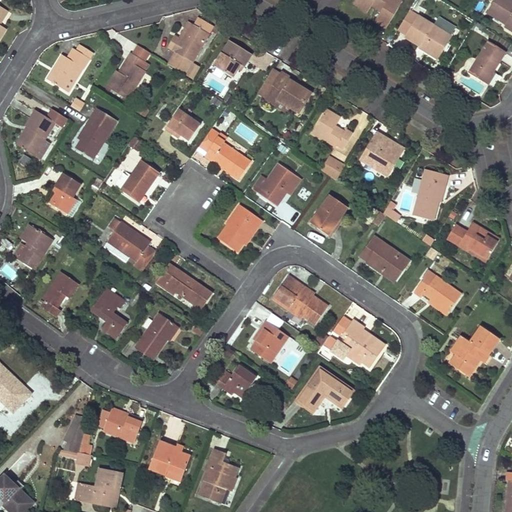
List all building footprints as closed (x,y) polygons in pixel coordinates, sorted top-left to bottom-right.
[(355,0),(353,4),(367,12),(371,5),(373,3),(382,9),(381,11),(374,22),(386,29),(402,2),(399,0),(355,0)] [(494,0),(489,9),(508,21),(505,25),(504,27),(511,32),(511,1),(509,0),(494,0)] [(381,11),(382,9),(373,3),(371,5),(381,11)] [(0,25),(8,12),(4,9),(0,16),(0,25)] [(508,21),(489,9),(486,13),(505,25),(508,21)] [(398,30),(406,35),(405,38),(420,47),(422,45),(436,54),(448,34),(409,11),(398,30)] [(174,52),(175,53),(168,65),(177,70),(185,75),(209,34),(188,22),(184,28),(186,30),(181,39),(174,52)] [(452,37),(448,34),(436,54),(422,45),(420,47),(419,48),(438,59),(452,37)] [(252,55),(230,41),(214,66),(233,78),(238,69),(241,65),(244,67),(252,55)] [(505,53),(488,42),(469,73),(486,83),(493,72),(505,53)] [(82,47),(78,52),(90,59),(93,54),(82,47)] [(47,80),(63,89),(78,65),(83,69),(90,59),(78,52),(74,49),(68,58),(62,55),(47,80)] [(146,63),(131,53),(126,60),(128,62),(121,74),(117,71),(107,87),(127,100),(145,71),(142,69),(146,63)] [(83,69),(78,65),(63,89),(68,93),(83,69)] [(259,94),(266,98),(268,96),(281,75),(273,70),(259,94)] [(495,74),(493,72),(486,83),(488,85),(493,78),(495,74)] [(268,96),(278,101),(290,107),(299,113),(310,94),(298,86),(299,84),(282,73),(281,75),(268,96)] [(310,94),(312,92),(299,84),(298,86),(310,94)] [(278,101),(268,96),(266,98),(265,100),(286,113),(290,107),(278,101)] [(84,105),(75,99),(71,106),(80,112),(84,105)] [(76,149),(93,160),(117,121),(97,108),(86,126),(81,134),(84,135),(81,141),(76,149)] [(47,118),(35,111),(25,127),(27,127),(31,130),(20,147),(35,157),(46,138),(55,123),(62,127),(67,119),(52,110),(47,118)] [(200,126),(178,110),(168,126),(166,129),(173,134),(175,131),(181,135),(189,141),(200,126)] [(340,118),(326,110),(312,133),(336,147),(337,145),(343,149),(353,134),(346,130),(345,132),(335,126),(340,118)] [(31,130),(27,127),(16,145),(20,147),(31,130)] [(219,135),(211,129),(199,147),(207,152),(205,156),(212,161),(213,159),(225,168),(224,170),(239,180),(251,162),(224,143),(227,139),(220,134),(219,135)] [(384,137),(377,133),(362,158),(370,163),(371,162),(381,168),(380,169),(389,174),(401,154),(389,147),(392,142),(384,137)] [(134,136),(128,145),(137,151),(144,143),(134,136)] [(46,138),(35,157),(40,160),(41,158),(50,144),(51,141),(46,138)] [(401,154),(404,149),(392,142),(389,147),(401,154)] [(287,149),(281,145),(277,149),(284,154),(287,149)] [(345,167),(329,157),(321,170),(331,177),(336,181),(345,167)] [(224,170),(225,168),(213,159),(212,161),(224,170)] [(159,173),(142,161),(130,178),(121,191),(137,202),(144,191),(146,192),(148,189),(159,173)] [(258,194),(276,206),(286,193),(286,192),(284,191),(288,185),(290,187),(297,177),(279,164),(267,181),(259,193),(258,194)] [(442,174),(425,170),(413,216),(433,221),(438,202),(443,185),(445,185),(448,176),(442,174)] [(49,203),(67,214),(76,200),(73,198),(81,185),(63,174),(55,187),(55,188),(58,189),(56,194),(49,203)] [(121,191),(130,178),(124,174),(115,187),(121,191)] [(259,193),(267,181),(262,177),(253,189),(259,193)] [(301,180),(297,177),(290,187),(288,185),(284,191),(286,192),(286,193),(290,195),(301,180)] [(139,203),(146,192),(144,191),(137,202),(139,203)] [(348,208),(330,195),(310,224),(322,232),(326,235),(333,225),(335,226),(348,208)] [(263,221),(241,206),(236,212),(238,214),(229,227),(227,225),(227,226),(218,239),(238,252),(243,244),(256,226),(258,228),(263,221)] [(383,214),(396,222),(400,216),(393,211),(388,208),(387,207),(383,214)] [(235,212),(226,225),(227,226),(227,225),(229,227),(238,214),(236,212),(235,212)] [(385,215),(380,212),(373,222),(378,225),(385,215)] [(150,243),(136,233),(134,235),(129,231),(130,229),(115,219),(109,227),(115,231),(108,241),(130,257),(137,261),(134,265),(143,271),(156,253),(148,247),(150,243)] [(480,228),(472,223),(470,227),(478,232),(480,228)] [(20,239),(29,244),(19,260),(34,270),(53,240),(29,225),(20,239)] [(326,235),(328,236),(335,226),(333,225),(326,235)] [(478,232),(470,227),(467,232),(455,225),(447,239),(475,256),(477,253),(488,259),(498,243),(487,237),(489,233),(485,231),(480,228),(478,232)] [(252,237),(258,228),(256,226),(243,244),(246,246),(252,237)] [(500,240),(489,233),(487,237),(498,243),(500,240)] [(434,241),(427,235),(423,241),(430,247),(434,241)] [(409,262),(374,237),(360,257),(367,262),(367,263),(382,274),(384,270),(397,279),(409,262)] [(126,263),(130,257),(108,241),(104,247),(126,263)] [(488,259),(477,253),(475,256),(486,262),(488,259)] [(178,281),(183,274),(169,264),(166,268),(175,274),(173,277),(178,281)] [(176,292),(201,310),(212,294),(196,284),(195,286),(190,283),(192,280),(183,274),(178,281),(173,277),(175,274),(166,268),(156,282),(174,295),(176,292)] [(394,282),(397,279),(384,270),(382,274),(394,282)] [(65,296),(69,298),(79,284),(61,272),(42,299),(46,301),(41,307),(49,313),(56,317),(60,311),(57,308),(62,301),(62,300),(65,296)] [(289,293),(297,282),(289,276),(281,287),(289,293)] [(430,284),(423,279),(414,293),(421,298),(424,294),(431,299),(449,312),(461,295),(435,276),(430,284)] [(304,287),(297,282),(289,293),(281,287),(272,300),(280,305),(283,302),(303,317),(315,325),(328,307),(313,296),(302,289),(304,287)] [(313,296),(314,294),(304,287),(302,289),(313,296)] [(125,302),(106,289),(91,310),(100,317),(106,315),(107,321),(102,329),(107,332),(117,339),(127,324),(120,319),(114,320),(113,314),(118,307),(120,309),(125,302)] [(449,312),(431,299),(428,303),(437,308),(446,315),(449,312)] [(301,319),(303,317),(283,302),(280,305),(301,319)] [(177,326),(159,314),(135,348),(153,361),(167,340),(177,326)] [(351,323),(343,317),(334,330),(346,339),(342,344),(338,342),(331,351),(343,359),(346,355),(348,352),(362,361),(370,367),(385,346),(368,334),(366,336),(361,333),(363,331),(364,329),(360,326),(353,320),(351,323)] [(250,350),(270,364),(289,337),(266,321),(262,328),(264,330),(256,342),(250,350)] [(179,327),(177,326),(167,340),(169,342),(172,337),(179,327)] [(450,364),(465,375),(471,366),(474,368),(480,361),(482,357),(480,355),(483,352),(488,356),(499,339),(481,327),(470,342),(463,338),(458,346),(461,348),(456,356),(450,364)] [(264,330),(262,328),(253,340),(256,342),(264,330)] [(463,338),(461,336),(451,352),(456,356),(461,348),(458,346),(463,338)] [(234,353),(229,349),(225,354),(230,357),(234,353)] [(360,365),(362,361),(348,352),(346,355),(360,365)] [(483,352),(480,355),(482,357),(480,361),(484,363),(485,361),(489,356),(488,356),(483,352)] [(34,396),(0,363),(0,402),(14,416),(34,396)] [(225,386),(234,392),(238,395),(243,398),(256,378),(238,366),(231,376),(225,372),(217,384),(223,389),(225,386)] [(474,368),(471,366),(465,375),(468,377),(474,368)] [(296,401),(313,413),(320,403),(325,396),(342,408),(354,391),(320,367),(296,401)] [(286,386),(293,390),(298,381),(290,378),(286,386)] [(232,395),(234,392),(225,386),(223,389),(232,395)] [(286,406),(283,404),(273,417),(276,420),(286,406)] [(134,420),(135,417),(112,408),(111,411),(134,420)] [(134,420),(111,411),(103,431),(134,443),(143,420),(135,417),(134,420)] [(87,419),(75,416),(63,440),(67,442),(64,450),(77,453),(79,453),(81,445),(82,443),(84,434),(87,419)] [(91,436),(84,434),(82,443),(89,444),(91,436)] [(167,474),(182,480),(191,456),(182,452),(176,450),(177,447),(176,447),(160,441),(148,470),(166,476),(167,474)] [(79,453),(90,455),(92,447),(81,445),(79,453)] [(226,454),(215,449),(203,481),(204,481),(198,496),(220,504),(225,489),(231,492),(237,478),(235,477),(238,468),(229,464),(227,467),(222,465),(224,458),(226,454)] [(90,455),(79,453),(79,454),(78,459),(77,463),(88,465),(90,455)] [(114,490),(118,491),(122,474),(99,470),(96,488),(85,486),(82,501),(110,506),(114,490)] [(15,484),(4,474),(0,478),(0,499),(5,504),(13,511),(19,511),(31,500),(20,489),(15,484)] [(181,482),(182,480),(167,474),(166,476),(181,482)] [(85,486),(78,485),(75,499),(82,501),(85,486)] [(2,506),(8,511),(26,511),(35,503),(31,500),(19,511),(13,511),(5,504),(2,506)]
